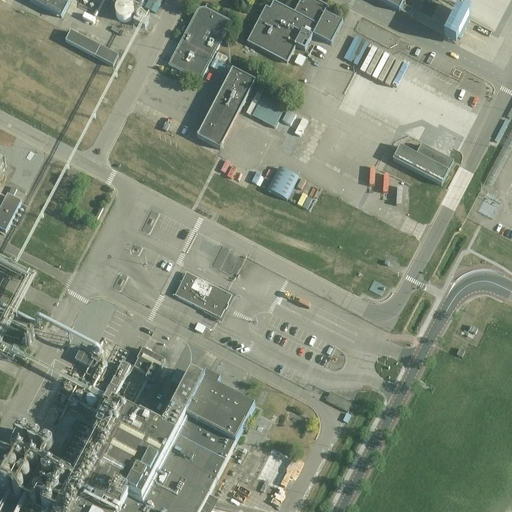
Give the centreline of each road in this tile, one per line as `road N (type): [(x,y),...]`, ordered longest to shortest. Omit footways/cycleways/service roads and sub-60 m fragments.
road 1 (unknown): [(325,71),(294,147),(296,162),(432,237)]
road 2 (tertiary): [(340,511),(449,307)]
road 3 (unknown): [(325,71),(482,139)]
